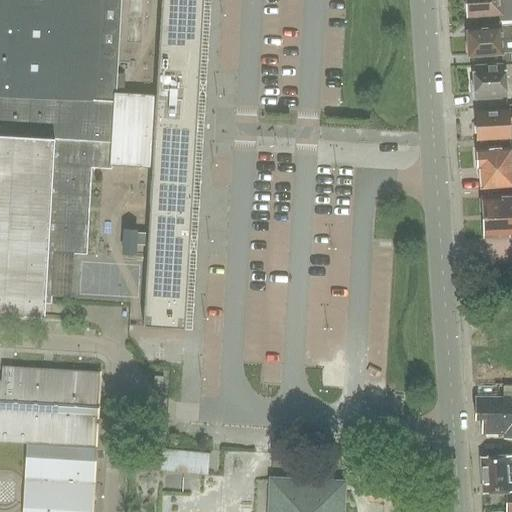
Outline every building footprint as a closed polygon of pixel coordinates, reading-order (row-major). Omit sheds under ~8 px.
[(0,0),(0,314),(45,317),(52,304),(54,253),(87,255),(92,168),(112,170),(112,166),(153,168),(157,97),(116,94),(116,86),(121,0),(0,0)] [(202,0),(162,0),(157,97),(153,168),(144,325),(184,327),(202,0)] [(511,0),(467,0),(468,16),(469,16),(469,15),(500,13),(500,21),(511,20),(511,0)] [(511,26),(499,27),(499,26),(488,27),(488,29),(472,30),(472,38),(468,39),(469,56),(501,54),(501,63),(511,62),(511,26)] [(505,75),(511,74),(511,64),(473,67),(474,81),(471,82),(472,98),(490,97),(490,96),(494,96),(495,96),(495,98),(499,98),(499,96),(506,96),(505,75)] [(509,122),(511,122),(511,110),(508,111),(480,112),(480,122),(476,122),(477,125),(474,127),(474,133),(477,135),(478,138),(510,136),(509,122)] [(511,154),(511,148),(500,149),(500,147),(496,147),(496,148),(492,148),(492,147),(487,147),(488,150),(476,151),(477,166),(511,164),(511,154)] [(511,164),(477,166),(477,167),(480,167),(481,188),(511,185),(511,164)] [(484,215),(511,214),(511,197),(508,198),(506,201),(499,201),(499,198),(483,198),(484,215)] [(511,214),(484,215),(484,216),(485,216),(485,222),(484,222),(485,237),(511,235),(511,214)] [(23,511),(92,511),(100,374),(3,369),(2,383),(0,382),(0,440),(28,442),(23,511)] [(511,398),(475,398),(475,420),(482,420),(482,433),(511,433),(511,398)] [(213,455),(164,452),(163,477),(212,479),(213,455)] [(505,492),(507,511),(506,511),(508,511),(511,511),(511,455),(481,458),(483,494),(505,492)] [(342,511),(343,484),(321,483),(315,476),(300,476),(294,481),(272,481),(270,511),(342,511)]
